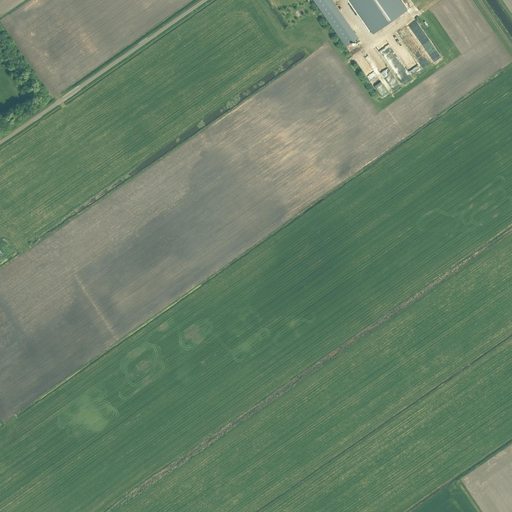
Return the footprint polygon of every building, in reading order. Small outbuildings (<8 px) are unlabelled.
[(313,0),(346,46),(358,38),(331,0),(313,0)] [(350,0),(373,33),(406,10),(399,0),(350,0)] [(477,6),(471,9),(478,20),(483,16),(477,6)] [(385,68),(376,49),(370,52),(379,71),(385,68)] [(364,73),(372,69),(370,67),(374,65),(366,51),(355,58),(364,73)]
